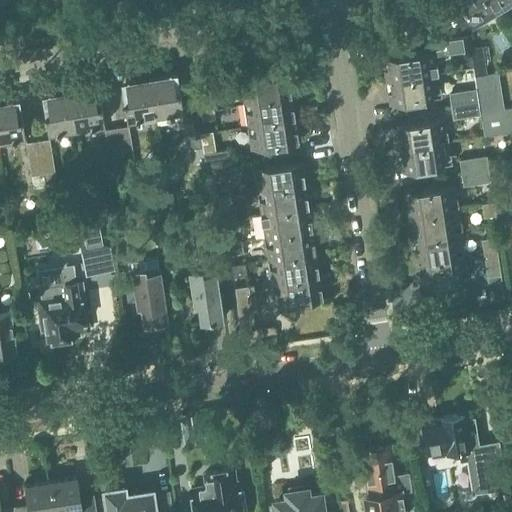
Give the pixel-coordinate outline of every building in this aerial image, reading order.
[(473,23),(495,10),(489,0),(459,0),(462,4),(453,13),(462,28),(472,21),(473,23)] [(489,0),(495,10),(511,0),(489,0)] [(470,48),(470,47),(469,35),(442,39),(443,48),(387,57),(390,80),(438,73),(437,62),(450,56),(449,51),(470,48)] [(475,75),(487,73),(483,45),(470,47),(470,48),(473,67),(475,75)] [(477,88),(501,84),(499,71),(487,73),(475,75),(477,88)] [(198,89),(225,85),(223,72),(196,76),(198,89)] [(244,102),(276,97),(291,94),(288,72),(240,80),(242,89),(244,102)] [(178,73),(150,77),(156,116),(185,112),(178,73)] [(438,73),(390,80),(394,103),(434,97),(432,87),(440,86),(438,73)] [(150,77),(122,82),(127,121),(156,116),(153,97),(151,85),(150,77)] [(501,84),(477,88),(478,96),(478,97),(479,100),(503,96),(501,84)] [(99,85),(71,90),(77,129),(105,123),(99,85)] [(450,97),(452,105),(479,101),(479,100),(478,97),(478,96),(477,88),(450,92),(450,97)] [(49,133),(77,129),(71,90),(42,95),(49,133)] [(247,125),(295,117),(291,94),(276,97),(244,102),(245,112),(247,125)] [(484,136),(509,132),(505,108),(503,96),(479,100),(479,101),(480,112),(481,114),(484,136)] [(20,98),(0,101),(0,142),(26,138),(20,98)] [(464,116),(481,114),(480,112),(479,101),(452,105),(454,118),(464,116)] [(203,120),(216,118),(214,107),(201,109),(203,120)] [(203,147),(198,114),(186,116),(191,149),(203,147)] [(295,117),(247,125),(248,126),(256,125),(258,133),(249,134),(251,149),(299,141),(295,117)] [(401,147),(448,140),(448,139),(440,140),(439,131),(447,130),(445,117),(398,124),(401,147)] [(129,126),(117,127),(118,136),(123,160),(134,159),(129,126)] [(118,136),(117,127),(105,129),(111,162),(123,160),(118,136)] [(50,139),(38,141),(39,149),(43,173),(55,172),(50,139)] [(448,140),(401,147),(404,170),(444,164),(442,155),(451,153),(448,140)] [(38,141),(27,143),(32,175),(43,173),(39,149),(38,141)] [(206,165),(232,161),(230,148),(204,152),(204,155),(206,165)] [(462,172),(489,168),(487,155),(460,159),(462,172)] [(232,161),(206,165),(208,178),(235,174),(232,161)] [(258,191),(305,183),(302,161),(263,167),(264,176),(255,178),(258,191)] [(489,168),(462,172),(464,184),(491,180),(489,168)] [(261,213),(309,206),(305,183),(258,191),(258,192),(267,191),(268,198),(259,200),(261,213)] [(411,214),(459,207),(459,205),(450,207),(449,199),(457,197),(455,184),(408,191),(411,214)] [(219,208),(232,206),(230,195),(218,197),(219,208)] [(506,200),(495,202),(497,215),(498,220),(509,218),(506,200)] [(485,216),(496,215),(497,215),(495,202),(494,201),(482,203),(485,216)] [(264,236),(312,229),(309,206),(261,213),(262,223),(264,236)] [(451,208),(411,214),(415,237),(454,231),(453,221),(461,220),(459,207),(451,208)] [(106,216),(76,221),(82,251),(112,246),(106,216)] [(226,230),(239,228),(238,217),(224,219),(226,230)] [(278,257),(315,251),(312,229),(264,236),(265,237),(274,235),(275,244),(266,246),(268,259),(278,257)] [(454,231),(415,237),(419,260),(458,253),(456,244),(464,243),(462,229),(454,231)] [(483,249),(497,247),(495,236),(482,238),(483,249)] [(230,253),(243,251),(241,239),(228,242),(230,253)] [(497,247),(483,249),(488,275),(501,273),(497,247)] [(279,267),(269,268),(271,282),(281,280),(319,274),(315,251),(278,257),(279,267)] [(466,252),(419,260),(422,283),(461,276),(469,274),(466,252)] [(130,262),(132,271),(134,284),(127,285),(130,301),(136,300),(137,306),(141,305),(144,322),(168,318),(160,266),(158,258),(130,262)] [(233,275),(246,273),(245,262),(232,264),(233,275)] [(224,317),(216,265),(189,270),(194,305),(198,304),(200,321),(224,317)] [(323,297),(319,274),(281,280),(282,286),(272,287),(275,305),(323,297)] [(79,292),(77,281),(65,282),(67,294),(44,297),(47,313),(41,314),(44,330),(49,329),(51,339),(74,335),(72,324),(87,321),(88,329),(89,329),(83,291),(79,292)] [(239,314),(252,312),(248,286),(235,288),(239,314)] [(0,352),(16,350),(11,310),(0,311),(0,352)] [(438,418),(426,420),(430,451),(443,449),(443,450),(458,448),(460,460),(468,458),(473,491),(505,486),(499,444),(479,447),(474,417),(466,418),(465,413),(438,417),(438,418)] [(394,474),(390,445),(362,450),(368,492),(362,493),(364,511),(404,511),(403,500),(401,491),(412,490),(409,472),(394,474)] [(236,480),(234,467),(205,471),(205,473),(208,472),(209,480),(207,480),(207,485),(191,487),(194,511),(243,511),(238,480),(236,480)] [(56,507),(56,511),(96,511),(95,498),(81,501),(77,475),(52,479),(56,507)] [(30,508),(16,510),(16,511),(56,511),(56,507),(52,479),(26,483),(30,508)] [(126,495),(125,486),(106,489),(109,511),(156,511),(153,489),(134,492),(134,494),(126,495)] [(276,504),(271,505),(272,511),(340,511),(338,511),(324,511),(321,492),(308,494),(307,487),(287,490),(288,497),(276,499),(276,504)] [(511,511),(511,491),(503,493),(506,511),(511,511)] [(0,511),(16,511),(16,510),(5,511),(2,511),(0,498),(0,511)]
